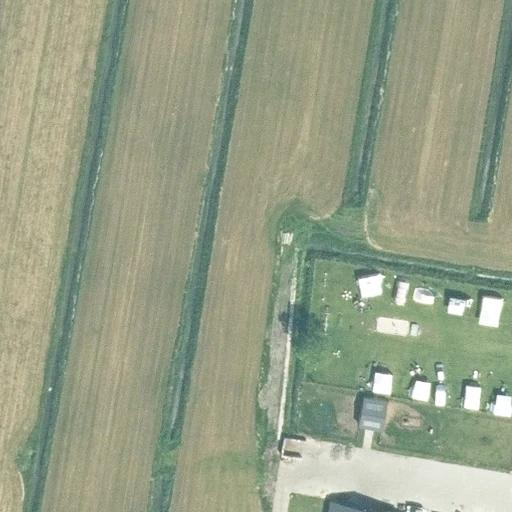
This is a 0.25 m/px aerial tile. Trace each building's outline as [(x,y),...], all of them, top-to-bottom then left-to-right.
[(436,293),(421,293),(421,309),(436,309),(436,293)] [(334,379),(338,443),(365,442),(361,377),(334,379)] [(383,469),(409,471),(414,391),(388,390),(383,469)] [(456,448),(457,401),(439,401),(438,448),(456,448)] [(393,511),(394,511),(331,500),(328,511),(393,511)]
